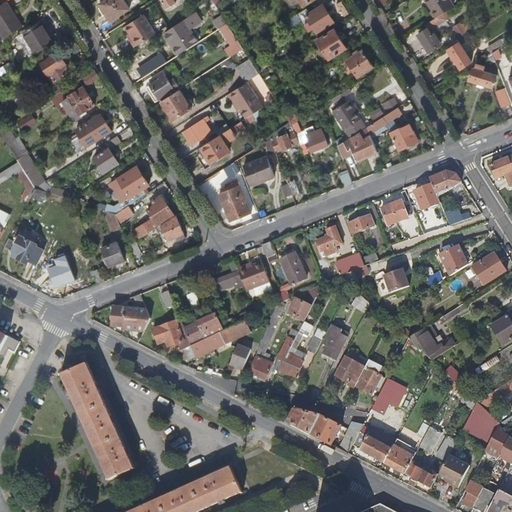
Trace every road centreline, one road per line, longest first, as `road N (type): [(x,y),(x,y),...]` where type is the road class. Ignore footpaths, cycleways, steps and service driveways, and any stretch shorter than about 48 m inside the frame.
road 1 (residential): [(370,478),(59,315)]
road 2 (residential): [(63,0),(220,247)]
road 3 (residential): [(220,247),(459,153)]
road 4 (residential): [(361,0),(459,153)]
road 5 (residential): [(59,315),(220,247)]
road 6 (residential): [(0,445),(59,315)]
road 7 (unknown): [(495,210),(383,256)]
